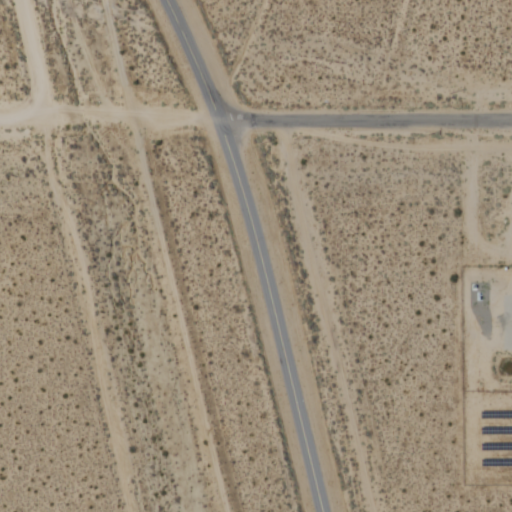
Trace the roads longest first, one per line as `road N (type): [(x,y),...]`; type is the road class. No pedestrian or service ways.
road 1 (secondary): [(169,0),(246,198),(324,511)]
road 2 (residential): [(44,113),(133,511)]
road 3 (residential): [(281,124),(376,511)]
road 4 (tertiary): [(221,125),(511,122)]
road 5 (residential): [(0,113),(221,125)]
